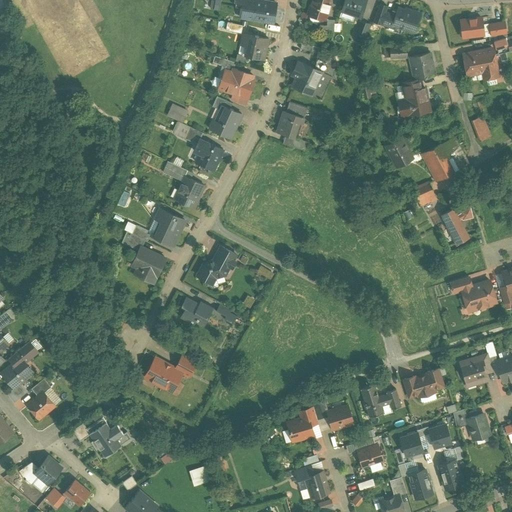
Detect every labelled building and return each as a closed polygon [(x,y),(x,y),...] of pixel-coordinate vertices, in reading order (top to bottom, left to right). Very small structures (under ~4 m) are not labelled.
[(278,1),(274,0),(237,0),(234,20),(274,26),(278,1)] [(307,0),(302,14),(324,22),(332,0),(307,0)] [(339,0),(336,11),(357,19),(364,0),(339,0)] [(382,5),(375,27),(400,35),(402,31),(415,35),(422,13),(393,4),(391,9),(382,5)] [(481,16),(455,19),(459,41),(484,37),(481,16)] [(357,36),(365,38),(369,23),(361,21),(357,36)] [(240,31),(234,55),(263,62),(269,39),(240,31)] [(302,45),(301,50),(318,53),(319,48),(302,45)] [(403,47),(381,47),(381,58),(387,59),(387,52),(403,52),(403,47)] [(493,48),(457,54),(462,79),(480,75),(482,82),(500,78),(493,48)] [(429,50),(405,55),(411,80),(435,74),(429,50)] [(292,75),(297,77),(293,86),(311,94),(315,86),(322,72),(303,63),(303,64),(298,62),(292,75)] [(223,63),(213,90),(246,101),(256,75),(223,63)] [(422,85),(401,90),(402,98),(394,100),(397,118),(427,112),(422,85)] [(320,99),(324,90),(315,86),(311,94),(311,95),(320,99)] [(181,122),(187,109),(170,103),(165,116),(181,122)] [(217,104),(205,130),(230,141),(242,116),(217,104)] [(303,118),(277,109),(269,133),(295,142),(303,118)] [(470,120),(479,142),(491,137),(483,115),(470,120)] [(401,133),(380,144),(393,168),(414,157),(401,133)] [(196,135),(188,151),(200,156),(196,166),(214,174),(225,148),(196,135)] [(439,141),(416,153),(433,183),(455,170),(439,141)] [(181,172),(168,200),(194,212),(207,185),(181,172)] [(418,207),(435,199),(430,187),(413,194),(418,207)] [(125,192),(119,202),(123,204),(129,194),(125,192)] [(156,203),(150,216),(157,220),(149,236),(174,249),(189,219),(156,203)] [(467,236),(451,207),(437,215),(454,244),(467,236)] [(136,243),(126,265),(133,268),(130,275),(152,285),(166,256),(136,243)] [(235,254),(218,245),(212,257),(201,261),(193,277),(211,286),(214,279),(228,270),(235,254)] [(511,263),(494,270),(500,287),(497,288),(505,311),(511,308),(511,263)] [(255,273),(269,278),(272,271),(258,266),(255,273)] [(471,275),(446,282),(451,296),(456,294),(464,316),(500,305),(490,275),(473,281),(471,275)] [(186,294),(175,316),(201,329),(212,308),(186,294)] [(248,307),(252,300),(246,295),(241,303),(248,307)] [(0,351),(11,343),(1,331),(14,321),(5,310),(0,313),(0,351)] [(35,338),(29,341),(32,349),(39,347),(35,338)] [(19,353),(0,369),(0,380),(11,394),(36,374),(19,353)] [(487,354),(455,363),(463,391),(495,381),(487,354)] [(511,382),(511,372),(506,355),(491,361),(500,387),(511,382)] [(140,378),(154,387),(167,364),(152,356),(140,378)] [(172,367),(167,364),(154,387),(172,396),(182,377),(187,380),(194,366),(177,357),(172,367)] [(415,378),(414,378),(419,394),(419,396),(435,392),(434,389),(443,386),(438,369),(427,372),(428,374),(415,378)] [(414,378),(415,378),(414,376),(404,379),(409,396),(419,394),(414,378)] [(34,396),(22,406),(35,422),(56,406),(45,393),(51,388),(43,378),(29,390),(34,396)] [(374,384),(361,389),(369,417),(383,413),(381,406),(390,404),(387,394),(378,396),(374,384)] [(390,404),(391,409),(401,406),(396,389),(386,392),(387,394),(390,404)] [(297,417),(282,421),(289,444),(319,435),(310,404),(294,408),(297,417)] [(347,404),(324,411),(330,432),(353,426),(347,404)] [(484,412),(461,418),(468,442),(491,436),(484,412)] [(0,415),(0,442),(13,433),(0,415)] [(98,427),(89,433),(95,442),(96,441),(98,444),(94,446),(98,452),(101,450),(105,456),(122,445),(117,438),(123,434),(117,424),(110,429),(103,417),(95,422),(98,427)] [(511,423),(501,427),(507,444),(511,443),(511,423)] [(429,430),(435,448),(451,443),(445,424),(429,430)] [(401,438),(406,456),(423,452),(418,433),(401,438)] [(380,443),(351,451),(358,471),(386,462),(380,443)] [(157,455),(164,464),(177,454),(170,444),(157,455)] [(44,453),(28,472),(46,487),(62,468),(44,453)] [(437,464),(444,489),(462,483),(455,459),(437,464)] [(188,469),(190,485),(208,482),(205,466),(188,469)] [(321,469),(301,476),(309,500),(329,493),(321,469)] [(408,474),(415,499),(433,493),(426,469),(408,474)] [(121,482),(126,489),(135,483),(130,476),(121,482)] [(357,489),(372,485),(371,478),(355,483),(357,489)] [(75,479),(64,492),(79,505),(90,492),(75,479)] [(54,505),(63,495),(54,488),(46,497),(54,505)] [(151,511),(157,506),(140,492),(126,509),(129,511),(151,511)] [(405,511),(399,493),(375,501),(378,511),(405,511)] [(66,497),(63,495),(54,505),(58,508),(66,497)]
